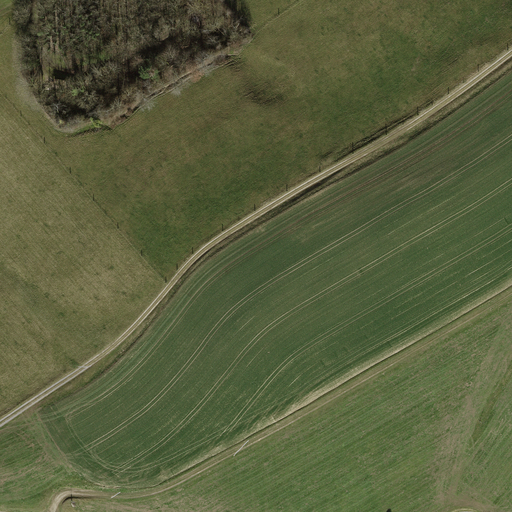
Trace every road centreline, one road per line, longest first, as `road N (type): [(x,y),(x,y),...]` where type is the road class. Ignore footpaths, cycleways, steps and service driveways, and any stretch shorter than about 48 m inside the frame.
road 1 (track): [(0,423),(129,332),(217,239),(395,135),(511,52)]
road 2 (track): [(55,511),(65,492),(151,492),(180,480),(511,290)]
